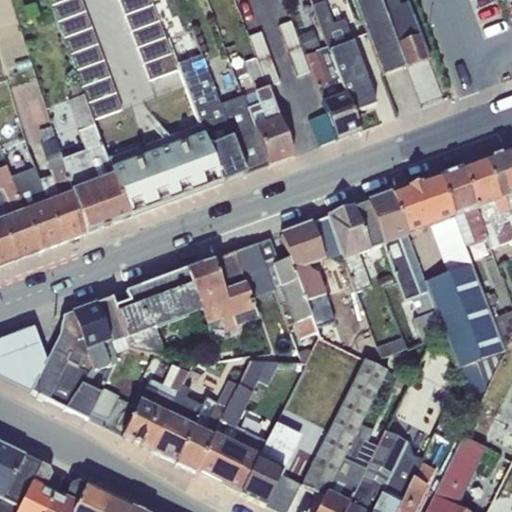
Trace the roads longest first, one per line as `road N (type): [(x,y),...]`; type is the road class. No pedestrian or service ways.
road 1 (secondary): [(0,304),(511,114)]
road 2 (tertiary): [(200,511),(0,413)]
